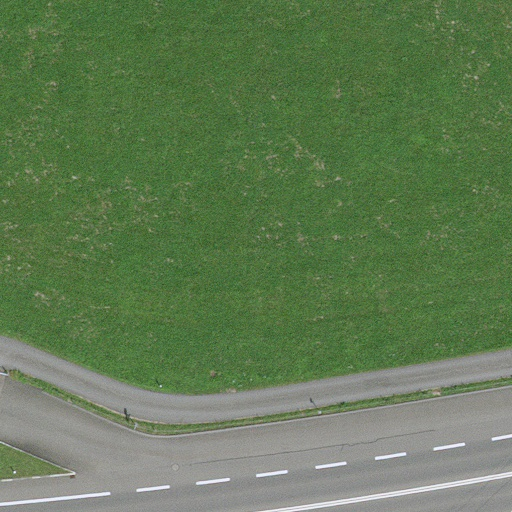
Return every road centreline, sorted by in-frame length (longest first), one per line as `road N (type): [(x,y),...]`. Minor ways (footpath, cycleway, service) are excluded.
road 1 (unclassified): [(511,366),(196,412),(0,354)]
road 2 (trunk): [(511,472),(295,511)]
